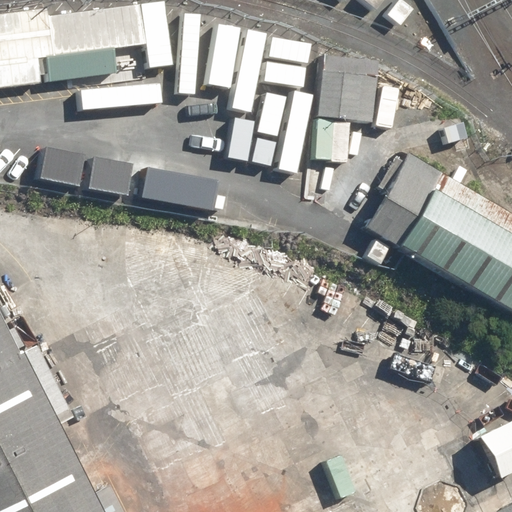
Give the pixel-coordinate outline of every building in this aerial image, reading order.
[(39,12),(0,17),(0,87),(28,86),(29,112),(108,107),(105,49),(138,47),(139,71),(154,70),(173,43),(171,28),(139,33),(134,6),(40,21),(39,12)] [(308,123),(312,123),(307,182),(325,184),(330,125),(366,128),(370,80),(312,75),(308,123)] [(169,81),(129,85),(131,109),(172,105),(169,81)] [(511,222),(401,155),(355,229),(511,324),(511,222)] [(80,511),(0,345),(0,511),(80,511)] [(511,473),(511,440),(509,442),(500,425),(467,443),(489,486),(511,473)] [(511,511),(511,482),(449,511),(511,511)]
